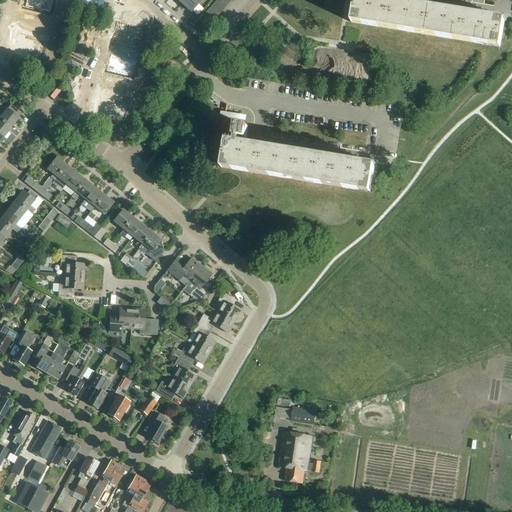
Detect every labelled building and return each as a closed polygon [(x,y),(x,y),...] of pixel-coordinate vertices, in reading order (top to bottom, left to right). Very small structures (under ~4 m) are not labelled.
[(26,0),(25,6),(47,11),(49,0),(26,0)] [(201,0),(185,0),(182,5),(187,10),(187,9),(191,13),(202,0),(201,0)] [(222,0),(217,0),(216,2),(224,9),(228,5),(222,0)] [(501,48),(505,24),(505,22),(505,20),(380,0),(355,0),(354,14),(352,24),(362,25),(501,48)] [(216,2),(212,6),(220,14),(224,9),(216,2)] [(25,6),(14,51),(40,57),(44,40),(43,39),(43,41),(40,40),(47,11),(25,6)] [(212,6),(208,10),(217,18),(220,14),(212,6)] [(217,18),(208,10),(204,15),(213,22),(217,18)] [(117,45),(111,71),(133,76),(144,32),(119,26),(113,49),(114,50),(115,44),(117,45)] [(101,98),(97,115),(122,121),(133,76),(111,71),(104,100),(101,99),(102,98),(101,98)] [(0,113),(0,120),(11,129),(19,120),(7,110),(3,116),(0,113)] [(0,135),(4,139),(11,129),(0,120),(0,135)] [(371,193),(375,167),(374,167),(375,166),(246,144),(248,128),(240,127),(236,126),(236,128),(224,126),(222,139),(227,140),(224,159),(222,169),(241,172),(371,193)] [(57,178),(66,166),(57,158),(47,170),(57,178)] [(66,185),(76,173),(66,166),(57,178),(54,181),(52,184),(56,188),(57,187),(62,190),(66,185)] [(66,185),(76,193),(85,181),(76,173),(66,185)] [(52,184),(54,181),(50,178),(44,185),(49,188),(52,184)] [(80,196),(85,200),(95,188),(85,181),(76,193),(71,199),(75,202),(80,196)] [(46,192),(49,188),(44,185),(42,188),(36,184),(32,189),(42,197),(46,192)] [(91,213),(95,208),(104,196),(95,188),(85,200),(91,205),(87,210),(91,213)] [(15,202),(27,211),(31,214),(34,210),(30,207),(38,197),(30,191),(27,195),(23,192),(15,202)] [(52,197),(47,192),(42,197),(48,202),(52,197)] [(104,196),(95,208),(104,215),(114,203),(104,196)] [(15,202),(7,211),(20,220),(27,211),(15,202)] [(56,208),(61,212),(65,206),(60,202),(56,208)] [(65,206),(61,212),(66,216),(70,210),(65,206)] [(0,220),(12,230),(17,234),(21,230),(16,226),(20,220),(7,211),(0,220)] [(114,223),(123,230),(133,218),(123,211),(114,223)] [(56,221),(67,229),(71,224),(60,215),(56,221)] [(75,222),(80,226),(84,221),(79,217),(75,222)] [(46,218),(42,223),(47,227),(51,222),(46,218)] [(123,230),(133,238),(142,226),(133,218),(123,230)] [(0,220),(0,235),(5,239),(12,230),(0,220)] [(80,226),(94,238),(102,228),(96,224),(93,228),(84,221),(80,226)] [(47,227),(42,223),(38,228),(43,232),(47,227)] [(133,238),(142,245),(152,233),(142,226),(133,238)] [(102,228),(94,238),(99,242),(107,232),(102,228)] [(142,245),(139,249),(155,262),(164,251),(158,245),(161,241),(152,233),(142,245)] [(31,237),(27,242),(33,246),(37,241),(31,237)] [(103,245),(108,249),(113,243),(108,239),(103,245)] [(33,246),(27,242),(23,247),(28,251),(33,246)] [(113,243),(108,249),(114,253),(118,248),(113,243)] [(66,268),(65,277),(83,278),(84,265),(73,264),(74,257),(61,256),(60,267),(66,268)] [(120,262),(126,266),(130,261),(125,256),(120,262)] [(19,257),(15,262),(20,266),(24,261),(19,257)] [(183,277),(190,282),(201,267),(191,259),(186,266),(177,259),(167,271),(179,281),(183,277)] [(130,261),(126,266),(131,270),(135,265),(130,261)] [(20,266),(15,262),(11,268),(16,272),(20,266)] [(201,267),(190,282),(197,287),(194,291),(193,290),(189,296),(192,298),(192,297),(199,302),(210,288),(208,287),(208,286),(207,283),(206,282),(211,275),(201,267)] [(83,278),(65,277),(64,285),(59,285),(59,287),(54,287),(54,294),(58,294),(58,296),(71,297),(72,290),(83,291),(83,278)] [(159,292),(165,284),(160,280),(154,288),(154,292),(157,295),(159,292)] [(9,294),(15,297),(22,285),(17,281),(9,294)] [(222,306),(217,313),(234,322),(240,311),(230,306),(234,300),(223,293),(217,303),(222,306)] [(44,296),(39,306),(45,309),(50,299),(44,296)] [(15,297),(12,302),(6,313),(12,316),(20,301),(15,297)] [(122,329),(131,329),(132,311),(120,310),(119,317),(110,316),(109,333),(122,334),(122,329)] [(132,311),(131,329),(140,330),(140,335),(158,336),(158,323),(144,323),(145,312),(132,311)] [(203,315),(198,325),(209,331),(212,325),(227,334),(234,322),(217,313),(213,321),(203,315)] [(188,342),(192,344),(209,354),(215,342),(206,337),(209,331),(198,325),(188,342)] [(20,336),(3,326),(0,331),(0,354),(1,355),(1,354),(3,355),(10,342),(15,344),(20,336)] [(102,333),(102,329),(97,327),(94,333),(100,336),(102,333)] [(15,344),(20,348),(13,360),(17,363),(16,364),(20,366),(21,365),(23,366),(31,352),(27,350),(33,338),(22,331),(20,336),(15,344)] [(36,368),(47,375),(64,345),(59,343),(53,354),(47,351),(54,339),(48,336),(33,360),(39,364),(36,368)] [(173,356),(178,359),(189,365),(193,359),(202,365),(209,354),(192,344),(188,352),(183,349),(182,353),(177,350),(173,356)] [(64,345),(47,375),(57,381),(68,364),(73,367),(79,356),(74,352),(67,363),(62,360),(69,348),(64,345)] [(78,359),(85,362),(91,350),(85,346),(78,359)] [(132,360),(118,351),(112,348),(108,355),(113,358),(128,367),(132,360)] [(177,371),(173,379),(189,388),(195,377),(186,371),(189,365),(178,359),(173,368),(177,371)] [(65,381),(70,384),(66,391),(75,397),(83,384),(80,382),(85,374),(79,371),(73,368),(65,381)] [(97,375),(90,387),(95,390),(87,403),(91,405),(91,407),(95,409),(96,408),(97,409),(105,395),(103,394),(109,383),(97,375)] [(189,388),(173,379),(168,386),(164,384),(158,393),(169,399),(173,393),(182,399),(189,388)] [(127,408),(127,407),(129,403),(118,396),(111,406),(113,407),(107,415),(112,418),(113,420),(115,422),(117,421),(119,422),(123,414),(124,415),(127,410),(126,409),(127,408)] [(2,398),(0,402),(0,423),(12,403),(2,398)] [(140,410),(147,416),(156,403),(149,398),(140,410)] [(290,422),(313,426),(315,412),(292,408),(290,422)] [(23,415),(11,434),(16,437),(12,443),(20,447),(23,442),(32,426),(30,425),(35,417),(27,412),(25,416),(23,415)] [(166,428),(160,424),(163,419),(154,413),(148,423),(146,426),(151,429),(146,437),(152,440),(151,442),(158,446),(163,437),(161,436),(166,428)] [(30,452),(43,460),(61,430),(48,422),(30,452)] [(285,482),(302,484),(304,472),(307,472),(312,437),(284,434),(279,469),(287,470),(285,482)] [(51,462),(59,467),(64,458),(72,462),(80,448),(69,442),(64,451),(60,448),(51,462)] [(74,492),(84,498),(88,491),(84,489),(87,483),(88,483),(91,478),(98,464),(98,461),(95,460),(93,461),(87,458),(80,472),(80,473),(78,478),(81,480),(74,492)] [(312,473),(319,474),(321,462),(313,461),(312,473)] [(103,490),(118,465),(112,462),(112,463),(110,462),(107,468),(106,467),(103,471),(104,472),(101,477),(104,479),(102,483),(99,481),(89,499),(90,499),(87,504),(94,508),(97,503),(96,503),(103,490)] [(39,482),(46,469),(38,465),(31,478),(39,482)] [(123,468),(118,465),(103,490),(96,503),(97,503),(102,506),(108,496),(110,497),(119,480),(121,481),(123,477),(122,476),(125,470),(123,469),(123,468)] [(124,502),(128,505),(143,480),(138,477),(137,478),(135,476),(126,492),(129,494),(124,502)] [(143,480),(128,505),(124,511),(132,511),(134,511),(135,511),(141,511),(147,504),(142,500),(150,485),(148,484),(149,483),(143,480)] [(37,490),(28,484),(17,504),(27,509),(37,490)] [(35,511),(45,494),(37,490),(27,509),(31,511),(35,511)]
